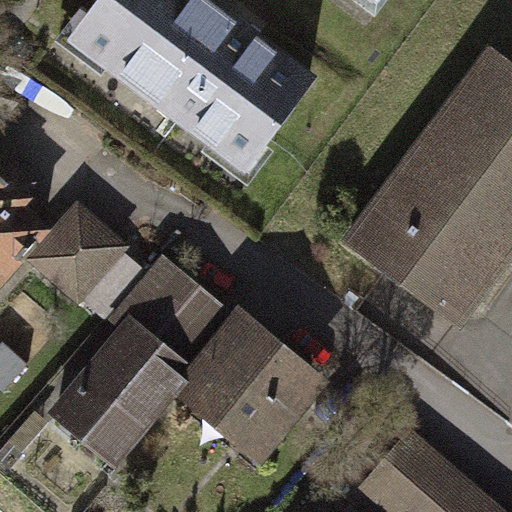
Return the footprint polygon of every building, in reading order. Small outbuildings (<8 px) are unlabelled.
[(322,106),(172,0),(93,0),(55,55),(257,198),(322,106)] [(401,0),(341,0),(382,28),(401,0)] [(511,236),(511,68),(485,48),(342,239),(449,319),(511,236)] [(18,196),(0,179),(0,269),(38,227),(12,204),(18,196)] [(71,293),(115,243),(72,205),(28,255),(71,293)] [(49,411),(104,457),(182,365),(181,364),(224,314),(155,257),(106,316),(120,328),(49,411)] [(252,439),(301,380),(234,323),(185,383),(252,439)] [(497,511),(403,430),(369,469),(418,511),(497,511)]
